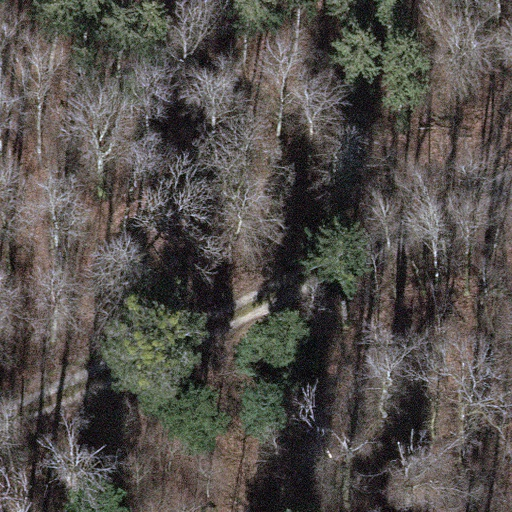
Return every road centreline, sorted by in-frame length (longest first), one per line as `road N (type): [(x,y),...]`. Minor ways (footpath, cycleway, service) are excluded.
road 1 (track): [(511,183),(0,421)]
road 2 (track): [(113,0),(289,117),(475,199),(511,228)]
